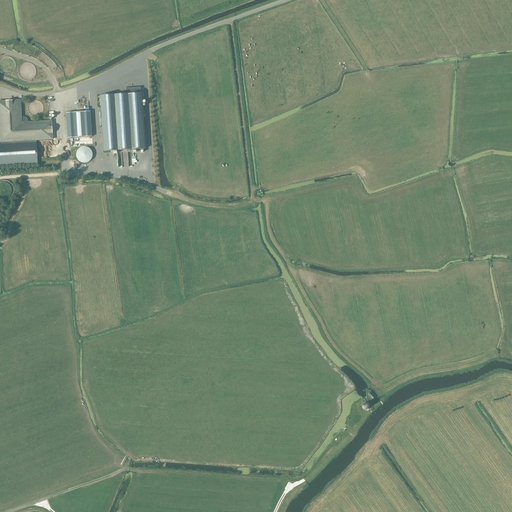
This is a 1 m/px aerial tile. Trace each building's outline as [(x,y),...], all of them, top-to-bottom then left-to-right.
[(114,154),(117,154),(116,151),(133,150),(133,153),(136,153),(135,150),(144,150),(141,111),(140,88),(127,89),(127,95),(101,96),(104,152),(114,152),(114,154)] [(23,117),(21,117),(20,101),(0,102),(0,142),(1,143),(1,145),(0,145),(0,166),(38,164),(36,141),(52,140),(51,121),(28,123),(27,121),(26,119),(25,118),(23,117)] [(66,114),(67,139),(91,137),(90,112),(66,114)] [(86,163),(87,163),(88,162),(89,161),(90,160),(91,159),(92,158),(92,157),(92,156),(92,154),(92,153),(91,152),(91,151),(90,150),(89,149),(88,148),(87,147),(85,147),(84,147),(83,147),(81,147),(80,148),(79,149),(78,149),(77,150),(77,152),(76,153),(76,154),(76,155),(76,157),(76,158),(77,159),(78,160),(79,161),(80,162),(81,163),(82,163),(83,163),(85,163),(86,163)] [(366,402),(363,404),(362,407),(364,410),(367,411),(368,411),(370,410),(370,408),(371,405),(368,403),(366,402)]
